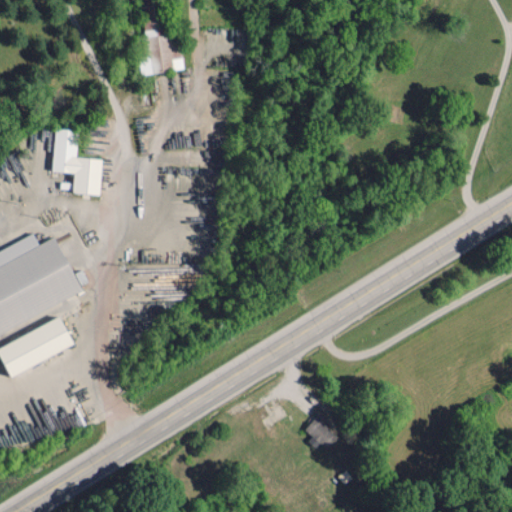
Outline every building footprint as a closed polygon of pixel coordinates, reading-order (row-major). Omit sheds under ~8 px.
[(139,75),(182,67),(177,40),(167,42),(164,23),(141,27),(146,56),(136,57),(139,75)] [(99,194),(102,159),(75,156),(77,130),(55,128),(51,171),(74,172),(72,192),(99,194)] [(0,298),(36,283),(38,283),(52,277),(46,294),(47,297),(42,308),(82,291),(79,283),(86,281),(81,269),(72,273),(55,236),(38,244),(33,234),(0,248),(0,298)] [(0,355),(10,376),(74,346),(61,317),(0,345),(0,355)] [(302,431),(328,449),(342,429),(315,411),(302,431)]
